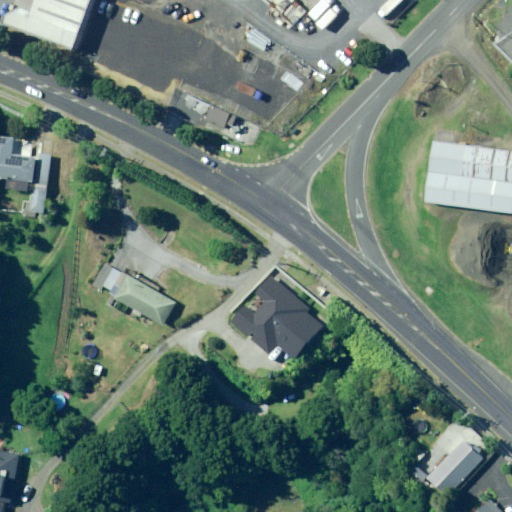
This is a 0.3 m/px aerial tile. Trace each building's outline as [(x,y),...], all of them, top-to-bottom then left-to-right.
[(0,22),(0,24),(71,51),(89,0),(33,0),(29,12),(20,8),(2,16),(0,22)] [(237,118),(214,106),(207,121),(224,129),(227,124),(233,127),(237,118)] [(12,155),(14,139),(0,137),(0,179),(30,183),(32,183),(33,174),(36,175),(37,168),(34,168),(35,158),(12,155)] [(511,152),(432,143),(424,204),(511,214),(511,152)] [(43,214),(47,191),(34,189),(29,211),(35,213),(43,214)] [(164,297),(161,296),(156,293),(158,288),(123,269),(113,286),(112,285),(106,295),(112,298),(111,299),(115,302),(152,322),(163,327),(175,304),(164,297)] [(233,325),(249,338),(252,334),(257,339),(254,342),(271,357),(280,347),(296,361),(324,328),(308,314),(311,311),(272,278),(258,295),(267,303),(257,315),(248,307),(233,325)] [(45,436),(38,441),(41,446),(48,441),(45,436)] [(428,490),(455,460),(435,442),(408,471),(428,490)] [(11,454),(6,454),(0,452),(0,511),(1,511),(3,504),(9,505),(11,493),(14,493),(14,491),(15,486),(13,485),(18,456),(11,454)] [(503,511),(493,501),(490,498),(474,511),(503,511)]
